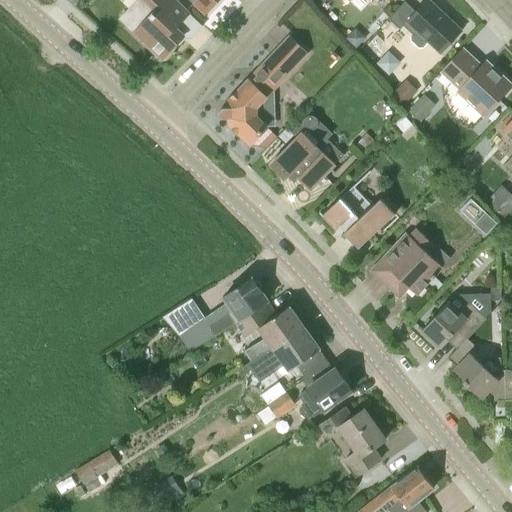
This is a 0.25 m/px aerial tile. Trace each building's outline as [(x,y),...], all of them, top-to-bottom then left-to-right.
[(162,59),(182,38),(182,33),(176,27),(190,12),(177,0),(145,0),(146,0),(125,22),(135,32),(134,33),(162,59)] [(193,0),(206,13),(218,0),(193,0)] [(447,18),(438,10),(440,9),(429,0),(426,0),(416,11),(405,1),(389,19),(400,29),(404,26),(413,34),(411,37),(412,40),(419,47),(423,47),(428,41),(441,53),(462,30),(448,17),(447,18)] [(357,32),(348,42),(357,50),(366,40),(357,32)] [(257,107),(274,89),(278,85),(308,53),(290,36),(272,55),(260,67),(249,80),(229,101),(229,108),(222,108),(219,111),(219,115),(222,118),(229,118),(229,125),(250,145),(268,126),(257,117),(257,107)] [(492,75),(482,66),(463,48),(441,71),(460,89),(458,92),(484,116),(511,86),(511,84),(496,70),(492,75)] [(404,104),(416,91),(406,80),(393,93),(404,104)] [(420,120),(434,105),(424,95),(409,111),(420,120)] [(311,190),(344,155),(328,139),(333,134),(316,118),(313,116),(309,116),(306,118),(293,131),(298,137),(270,165),(286,180),(289,176),(295,182),(299,179),(311,190)] [(404,116),(396,123),(404,132),(412,125),(404,116)] [(511,119),(503,129),(511,137),(511,155),(505,164),(511,170),(511,119)] [(287,129),(279,137),(285,143),(293,135),(287,129)] [(366,134),(357,144),(363,150),(373,140),(366,134)] [(373,206),(354,186),(323,215),(320,212),(319,213),(336,231),(341,226),(344,228),(345,232),(359,248),(395,214),(381,199),(373,206)] [(511,208),(511,194),(496,210),(504,218),(511,208)] [(485,212),(474,224),(487,235),(498,223),(485,212)] [(450,259),(417,229),(410,236),(407,233),(372,271),(392,289),(394,288),(398,293),(404,292),(409,287),(417,294),(450,259)] [(430,284),(437,290),(443,284),(436,277),(430,284)] [(217,335),(236,322),(267,301),(268,301),(253,278),(224,297),(228,304),(207,318),(206,318),(185,333),(195,348),(217,335)] [(491,300),(501,300),(501,288),(491,288),(491,300)] [(277,315),(267,301),(236,322),(244,333),(261,321),(263,325),(259,328),(266,337),(245,351),(252,362),(305,328),(290,306),(277,315)] [(467,339),(468,339),(487,318),(470,303),(466,307),(462,307),(459,310),(450,302),(422,330),(436,344),(434,346),(436,348),(446,338),(445,337),(450,337),(459,346),(448,358),(459,346),(460,346),(467,339)] [(252,362),(249,364),(252,370),(258,380),(285,364),(290,371),(297,365),(306,377),(328,362),(320,350),(320,349),(305,328),(252,362)] [(506,400),(505,370),(501,370),(501,357),(484,358),(480,362),(471,354),(475,350),(474,345),(468,339),(467,339),(460,346),(459,346),(448,358),(457,367),(454,369),(462,376),(462,386),(468,386),(468,388),(470,388),(482,398),(489,391),(494,395),(494,401),(506,400)] [(252,370),(249,364),(240,369),(244,375),(252,370)] [(324,410),(352,390),(336,368),(308,388),(309,389),(300,395),(305,402),(301,405),(300,409),(301,415),(305,418),(310,418),(314,415),(323,409),(324,410)] [(180,382),(175,392),(186,397),(191,387),(180,382)] [(278,418),(296,405),(287,391),(268,404),(278,418)] [(353,418),(345,407),(319,425),(329,439),(340,431),(354,451),(344,459),(356,477),(382,459),(374,448),(386,439),(365,409),(353,418)] [(98,479),(97,477),(114,467),(105,452),(75,471),(89,492),(112,478),(109,473),(98,479)] [(406,509),(434,487),(419,467),(360,511),(385,511),(400,501),(406,509)] [(165,506),(184,494),(173,474),(154,486),(161,500),(165,506)] [(80,485),(74,489),(80,497),(85,494),(80,485)]
